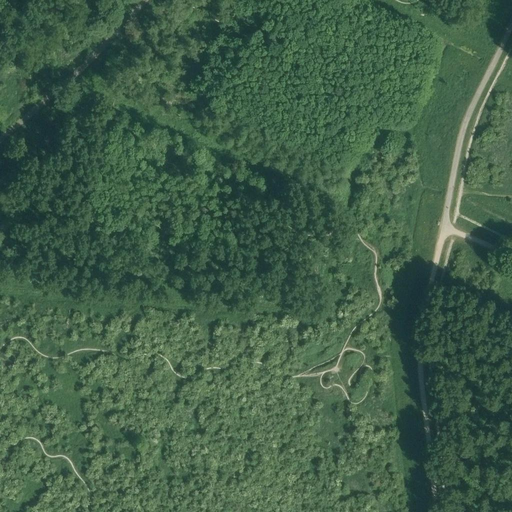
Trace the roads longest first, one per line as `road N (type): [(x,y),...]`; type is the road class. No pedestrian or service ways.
road 1 (unknown): [(511,54),(472,134),(444,279),(438,377),(450,511)]
road 2 (track): [(436,511),(420,371),(422,318),(445,227)]
road 3 (track): [(451,188),(475,98),(511,25)]
